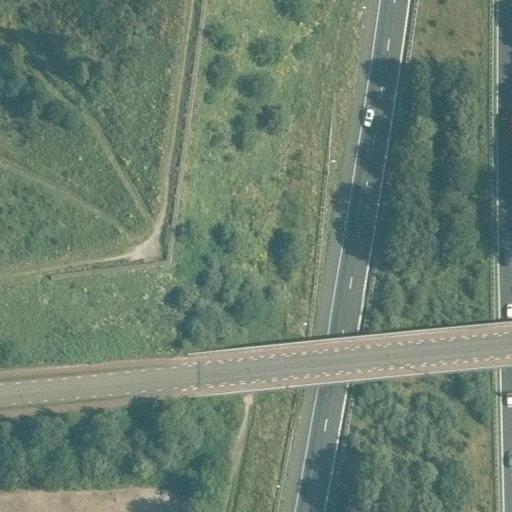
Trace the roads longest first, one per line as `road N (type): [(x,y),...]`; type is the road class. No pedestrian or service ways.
road 1 (motorway): [(391,0),(306,511)]
road 2 (tertiary): [(0,396),(511,346)]
road 3 (motorway): [(511,273),(510,0)]
